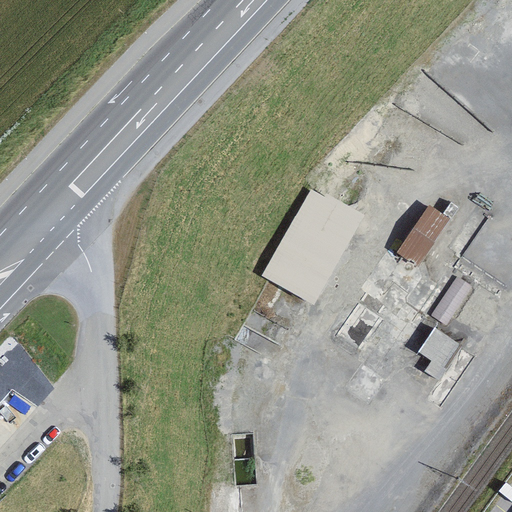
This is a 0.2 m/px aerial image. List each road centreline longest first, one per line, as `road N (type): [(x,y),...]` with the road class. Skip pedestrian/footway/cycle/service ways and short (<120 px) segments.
road 1 (unknown): [(338,511),(506,290),(511,171)]
road 2 (primary): [(255,0),(0,273)]
